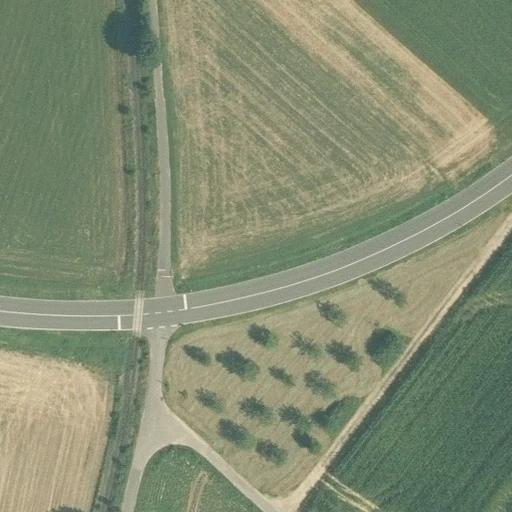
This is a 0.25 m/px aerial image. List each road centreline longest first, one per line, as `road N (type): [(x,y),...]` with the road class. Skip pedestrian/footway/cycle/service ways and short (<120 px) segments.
road 1 (tertiary): [(511,176),(374,257),(279,291),(135,316),(0,312)]
road 2 (track): [(124,511),(156,370),(164,171),(150,0)]
road 3 (track): [(313,511),(511,239)]
road 4 (track): [(148,414),(265,511)]
